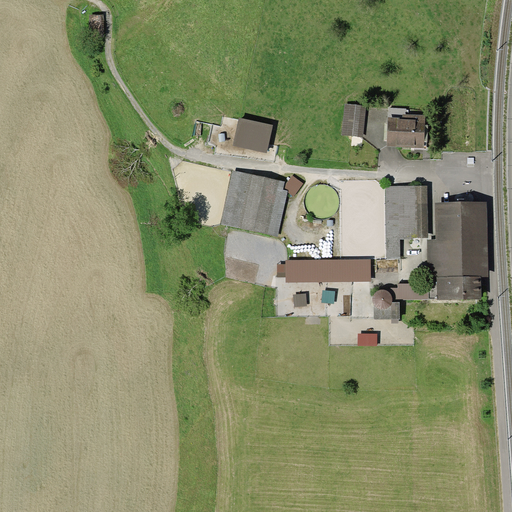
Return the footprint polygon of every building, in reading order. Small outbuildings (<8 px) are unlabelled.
[(104,14),(89,14),(89,37),(104,37),(104,14)] [(345,103),(341,135),(362,137),(366,106),(345,103)] [(406,115),(406,108),(388,107),(388,117),(400,118),(400,119),(402,119),(403,115),(406,115)] [(425,125),(425,115),(406,115),(403,115),(402,119),(400,119),(400,118),(388,117),(387,146),(424,147),(424,142),(425,125)] [(273,124),(239,118),(233,145),(267,152),(273,124)] [(285,181),(232,170),(220,224),(278,236),(287,192),(288,190),(283,190),(284,185),(285,181)] [(303,183),(292,176),(284,185),(283,190),(288,190),(287,192),(294,196),(303,183)] [(337,211),(339,202),(337,193),(330,187),(322,185),(313,187),(307,194),(304,202),(307,211),(313,217),(322,220),(331,217),(337,211)] [(427,186),(385,186),(386,259),(399,259),(399,239),(413,239),(413,238),(427,238),(427,186)] [(487,202),(435,202),(436,239),(427,240),(428,278),(436,277),(436,300),(482,299),(481,276),(488,276),(487,202)] [(370,259),(286,260),(286,264),(277,264),(277,277),(286,277),(286,282),(370,281),(370,259)] [(429,299),(429,284),(398,284),(398,288),(390,288),(390,294),(391,294),(392,299),(398,299),(429,299)] [(392,302),(392,300),(392,299),(391,294),(390,294),(387,291),(382,289),(377,291),(374,294),(373,299),(374,305),(377,308),(382,309),(385,309),(388,308),(391,305),(392,302)] [(399,302),(392,302),(391,305),(388,308),(385,309),(382,309),(377,308),(374,305),(374,319),(400,319),(399,302)]
